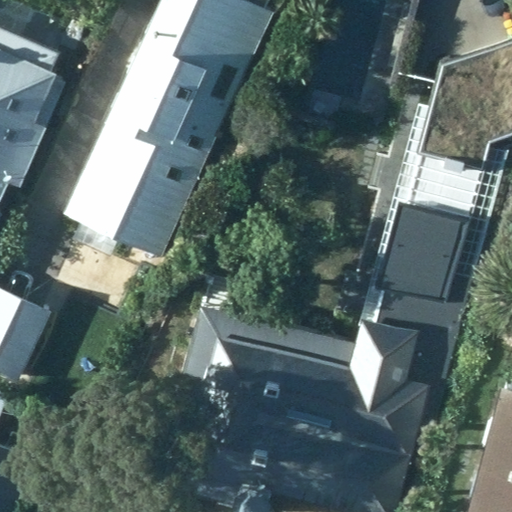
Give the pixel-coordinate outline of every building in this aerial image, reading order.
[(0,0),(0,173),(7,177),(33,120),(18,114),(59,23),(8,0),(0,0)] [(163,0),(107,122),(115,125),(73,216),(166,258),(282,4),(272,0),(163,0)] [(399,77),(423,0),(351,0),(334,56),(399,77)] [(340,330),(181,288),(131,469),(204,490),(210,501),(226,505),(238,498),(243,474),(379,508),(427,317),(409,312),(419,269),(378,258),(366,310),(346,305),(340,330)] [(44,305),(0,283),(0,372),(9,377),(44,305)] [(484,365),(470,362),(434,502),(475,511),(511,511),(511,338),(493,334),(484,365)] [(0,511),(26,450),(0,439),(0,511)]
